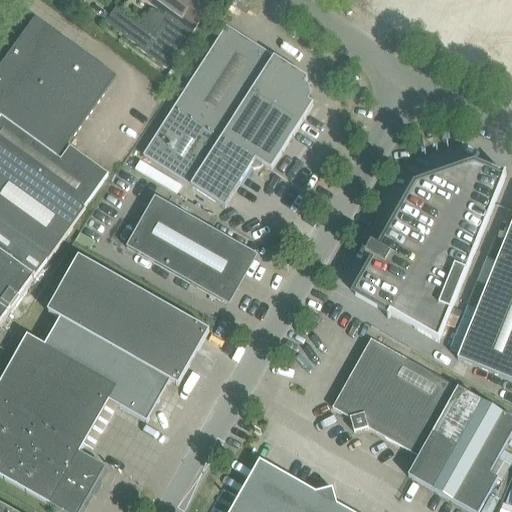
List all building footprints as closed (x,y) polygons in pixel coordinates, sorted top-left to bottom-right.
[(106,24),(142,50),(141,51),(166,70),(192,34),(193,34),(212,7),(201,0),(149,0),(168,14),(151,37),(116,11),(106,24)] [(0,328),(34,282),(33,281),(34,281),(47,262),(48,262),(71,231),(86,211),(110,178),(71,149),(61,162),(58,160),(117,79),(35,21),(0,69),(0,118),(1,119),(0,120),(0,328)] [(311,98),(309,88),(305,86),(308,80),(227,28),(144,157),(225,210),(251,169),(254,171),(261,169),(263,166),(271,172),(314,106),(308,103),(311,98)] [(355,296),(439,344),(504,181),(474,168),(416,188),(355,296)] [(127,249),(226,305),(254,255),(155,199),(127,249)] [(511,225),(457,361),(511,382),(511,225)] [(209,333),(79,259),(48,314),(61,321),(170,383),(179,388),(209,333)] [(28,338),(0,386),(0,478),(58,511),(82,511),(106,470),(80,455),(109,403),(147,425),(170,383),(61,321),(46,348),(28,338)] [(511,437),(511,421),(370,344),(332,413),(350,422),(355,435),(368,431),(420,460),(410,479),(469,511),(482,511),(499,482),(490,477),(511,437)] [(345,511),(261,464),(233,511),(345,511)]
